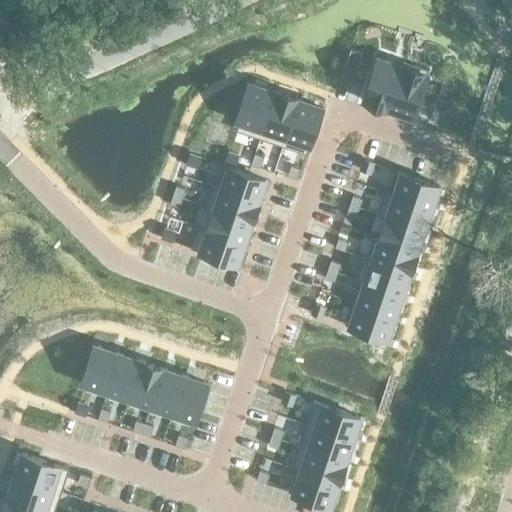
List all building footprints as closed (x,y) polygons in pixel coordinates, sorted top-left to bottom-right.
[(3,0),(0,0),(0,21),(13,11),(3,0)] [(23,38),(11,44),(15,53),(27,47),(23,38)] [(377,55),(362,98),(387,107),(403,59),(402,58),(401,63),(377,55)] [(403,59),(387,107),(412,115),(428,67),(403,59)] [(345,64),(341,73),(351,77),(355,68),(345,64)] [(251,81),(235,128),(261,137),(277,90),(251,81)] [(277,90),(261,137),(284,145),(299,98),(277,90)] [(437,96),(434,105),(443,108),(447,99),(437,96)] [(299,98),(284,145),(306,152),(322,105),(299,98)] [(228,150),(224,160),(234,163),(237,153),(228,150)] [(190,152),(186,162),(196,165),(199,155),(190,152)] [(254,152),(251,162),(260,165),(263,155),(254,152)] [(363,158),(360,167),(369,171),(372,161),(363,158)] [(211,182),(211,183),(258,199),(265,178),(223,164),(216,184),(211,182)] [(290,164),(287,174),(296,177),(299,167),(290,164)] [(384,189),(384,190),(431,206),(439,184),(396,169),(388,190),(384,189)] [(205,202),(204,204),(251,220),(258,199),(211,183),(205,202)] [(176,184),(172,193),(182,196),(185,187),(176,184)] [(384,190),(376,212),(424,228),(431,206),(384,190)] [(172,193),(169,202),(179,205),(182,196),(172,193)] [(352,194),(349,202),(359,206),(362,197),(352,194)] [(349,202),(346,211),(356,215),(359,206),(349,202)] [(200,204),(194,222),(197,223),(197,224),(244,240),(251,220),(204,204),(200,203),(200,204)] [(374,234),(374,235),(417,249),(424,228),(376,212),(376,213),(385,216),(378,235),(374,234)] [(197,224),(190,246),(237,261),(244,240),(197,224)] [(164,226),(161,236),(170,239),(174,229),(164,226)] [(362,254),(362,255),(409,271),(417,249),(374,235),(366,255),(362,254)] [(338,236),(334,246),(344,249),(347,240),(338,236)] [(362,255),(354,276),(402,293),(409,271),(362,255)] [(330,258),(327,267),(337,271),(340,262),(330,258)] [(327,267),(324,276),(334,279),(337,271),(327,267)] [(359,279),(351,300),(394,314),(402,293),(354,276),(354,277),(359,279)] [(351,300),(344,322),(386,337),(394,314),(351,300)] [(314,302),(311,311),(321,314),(324,306),(314,302)] [(97,343),(84,381),(90,383),(92,384),(107,389),(120,351),(105,346),(102,345),(97,343)] [(120,351),(107,389),(116,392),(119,393),(129,397),(142,359),(132,355),(129,354),(120,351)] [(142,359),(129,397),(151,404),(164,366),(142,359)] [(164,366),(151,404),(172,411),(185,373),(164,366)] [(185,373),(172,411),(194,419),(207,381),(185,373)] [(284,390),(282,399),(291,402),(294,393),(284,390)] [(78,400),(75,410),(84,413),(87,403),(78,400)] [(313,400),(305,422),(352,438),(360,415),(313,400)] [(101,407),(98,416),(104,419),(107,420),(110,410),(101,407)] [(135,418),(132,428),(141,431),(145,421),(135,418)] [(145,421),(141,431),(150,434),(153,424),(145,421)] [(305,422),(298,444),(345,460),(352,438),(305,422)] [(274,426),(271,435),(280,438),(283,429),(274,426)] [(178,433),(175,443),(184,446),(187,436),(178,433)] [(271,435),(268,443),(277,447),(280,438),(271,435)] [(298,444),(290,465),(337,481),(345,460),(298,444)] [(21,451),(14,474),(61,490),(68,467),(21,451)] [(295,468),(287,490),(330,504),(337,481),(290,465),(290,466),(295,468)] [(259,468),(256,478),(266,481),(269,472),(259,468)] [(80,471),(77,481),(88,485),(91,475),(80,471)] [(14,474),(6,495),(53,511),(61,490),(14,474)] [(6,495),(0,511),(53,511),(6,495)]
